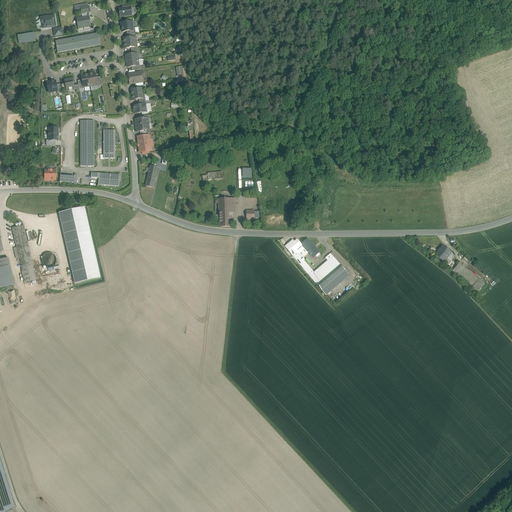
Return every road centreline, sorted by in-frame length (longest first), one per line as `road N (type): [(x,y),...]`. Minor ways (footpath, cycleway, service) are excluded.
road 1 (unclassified): [(136,205),(223,233),(443,233),(511,218)]
road 2 (track): [(341,0),(294,126),(133,157)]
road 3 (unclassified): [(110,0),(136,205)]
road 4 (track): [(228,375),(355,511)]
road 5 (track): [(294,126),(453,88)]
road 6 (unclassified): [(0,191),(90,192),(136,205)]
